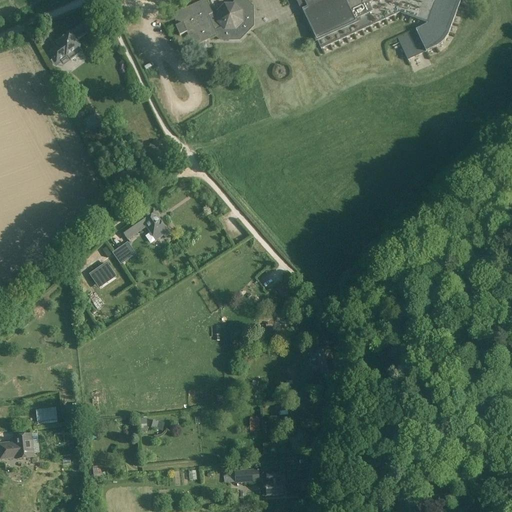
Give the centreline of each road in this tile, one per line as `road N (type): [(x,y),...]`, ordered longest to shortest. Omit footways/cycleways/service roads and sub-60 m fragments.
road 1 (track): [(0,324),(193,165),(157,117),(101,0)]
road 2 (track): [(193,165),(358,350)]
road 3 (track): [(358,350),(511,282)]
road 4 (track): [(358,350),(359,386),(334,511)]
